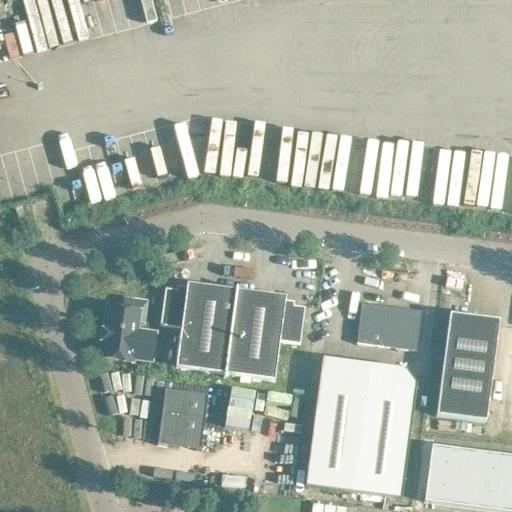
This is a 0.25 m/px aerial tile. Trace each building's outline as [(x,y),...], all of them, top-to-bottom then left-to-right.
[(224,377),(235,292),(185,285),(184,294),(164,291),(159,328),(179,331),(174,370),(224,377)] [(285,299),(235,292),(224,377),(274,384),(279,344),(299,347),(304,310),(284,307),(285,299)] [(421,314),(361,306),(356,346),(415,354),(421,314)] [(154,336),(138,334),(140,314),(106,310),(103,333),(101,333),(100,335),(103,335),(102,343),(99,342),(99,344),(102,344),(100,360),(131,364),(132,361),(150,363),(154,336)] [(485,425),(498,324),(448,317),(435,419),(485,425)] [(353,495),(369,366),(322,360),(305,488),(353,495)] [(404,371),(369,366),(353,495),(401,501),(416,386),(404,371)] [(206,399),(164,393),(157,447),(199,453),(206,399)] [(273,461),(286,465),(290,448),(277,445),(273,461)] [(511,511),(511,459),(431,448),(423,504),(486,511),(511,511)] [(247,490),(276,495),(278,483),(249,478),(247,490)]
